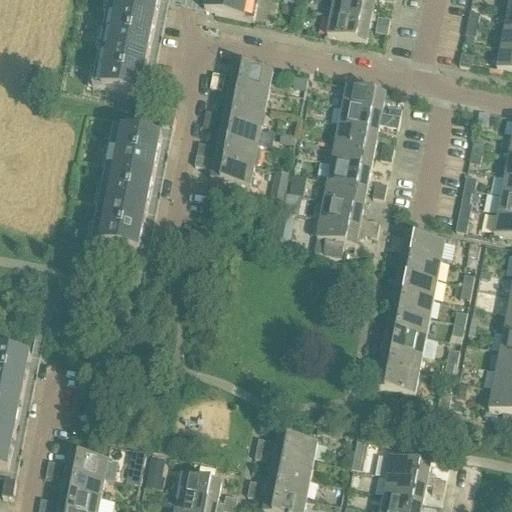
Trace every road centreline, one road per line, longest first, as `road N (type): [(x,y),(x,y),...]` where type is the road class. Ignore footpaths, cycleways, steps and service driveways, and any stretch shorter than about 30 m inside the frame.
road 1 (residential): [(511,106),(201,45)]
road 2 (residential): [(159,268),(201,45)]
road 3 (residential): [(54,371),(28,511)]
